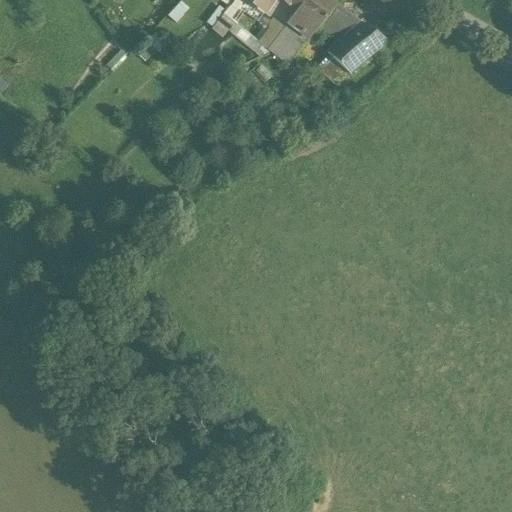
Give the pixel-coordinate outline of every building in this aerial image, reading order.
[(245,0),(262,12),(284,29),(267,51),(287,67),(309,40),(316,31),(324,21),(335,7),(325,0),(245,0)] [(335,7),(324,21),(334,29),(346,16),(335,7)] [(222,16),(212,29),(222,37),(227,31),(230,33),(235,27),(222,16)] [(334,29),(324,21),(316,31),(336,45),(339,43),(359,25),(346,16),(334,29)] [(359,25),(339,43),(336,45),(327,55),(332,59),(348,75),(349,75),(386,44),(359,25)] [(309,40),(287,67),(296,74),(308,61),(307,60),(317,47),(309,40)] [(332,59),(319,72),(335,87),(348,75),(332,59)]
